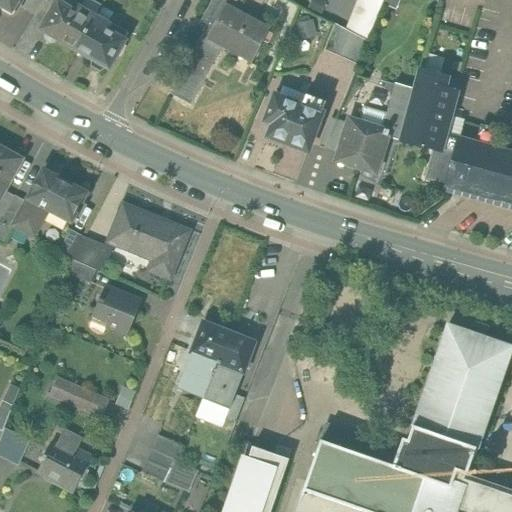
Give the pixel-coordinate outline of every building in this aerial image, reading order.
[(17,0),(0,0),(0,5),(11,12),(17,0)] [(44,0),(26,0),(23,6),(36,15),(44,0)] [(243,3),(237,0),(212,0),(199,25),(206,29),(201,37),(221,48),(251,64),(270,29),(238,12),(243,3)] [(325,50),(361,63),(384,0),(334,0),(332,8),(351,15),(346,27),(334,23),(325,50)] [(75,12),(58,2),(41,30),(44,32),(44,35),(44,38),(47,41),(49,43),(52,43),(56,43),(59,40),(76,50),(95,16),(78,6),(75,12)] [(127,34),(95,16),(76,50),(94,59),(93,65),(101,70),(106,66),(109,68),(125,40),(124,40),(127,34)] [(201,37),(170,94),(191,105),(221,48),(201,37)] [(450,79),(420,71),(417,82),(447,90),(450,79)] [(409,111),(449,121),(456,93),(447,90),(417,82),(415,90),(409,111)] [(415,90),(395,85),(386,114),(381,129),(389,132),(388,138),(401,141),(401,137),(403,137),(409,111),(415,90)] [(301,106),(276,96),(267,121),(274,124),(269,137),(307,151),(326,103),(305,95),(301,106)] [(386,114),(363,106),(358,122),(348,119),(346,123),(338,152),(335,162),(376,175),(388,138),(389,132),(381,129),(386,114)] [(449,121),(409,111),(403,137),(401,137),(401,141),(433,149),(441,151),(445,137),(449,121)] [(331,118),(321,146),(338,152),(346,123),(331,118)] [(494,200),(508,153),(458,140),(457,140),(445,137),(441,151),(433,149),(425,178),(446,184),(446,186),(494,200)] [(1,150),(0,149),(0,198),(4,192),(21,160),(2,149),(1,150)] [(511,154),(508,153),(494,200),(494,202),(511,207),(511,154)] [(85,195),(43,173),(15,224),(14,226),(15,227),(32,236),(47,210),(70,223),(85,195)] [(14,197),(4,192),(0,198),(0,218),(2,220),(3,218),(14,197)] [(190,232),(123,205),(108,242),(115,245),(153,261),(148,272),(170,280),(190,232)] [(2,220),(0,223),(0,243),(4,246),(15,227),(14,226),(15,224),(3,218),(2,220)] [(106,246),(81,237),(69,259),(97,271),(103,274),(115,245),(108,242),(106,246)] [(97,271),(69,259),(64,273),(91,284),(97,271)] [(141,304),(104,288),(91,320),(92,320),(94,317),(108,323),(107,326),(128,335),(141,304)] [(203,324),(191,355),(192,355),(178,389),(204,399),(229,334),(203,324)] [(511,348),(447,326),(404,452),(326,425),(295,511),(511,511),(511,491),(469,477),(470,475),(467,473),(471,461),(473,462),(511,348)] [(229,334),(204,399),(227,408),(228,409),(233,395),(241,374),(243,375),(255,344),(229,334)] [(109,402),(57,379),(50,396),(102,419),(109,402)] [(244,399),(233,395),(228,409),(227,408),(224,416),(236,421),(244,399)] [(2,401),(0,405),(0,430),(3,432),(13,406),(2,401)] [(82,440),(63,430),(55,447),(50,445),(42,461),(43,462),(38,472),(59,483),(58,485),(73,493),(90,459),(76,452),(82,440)] [(29,445),(3,432),(0,439),(0,457),(18,466),(29,445)] [(185,448),(158,436),(152,450),(173,459),(179,462),(185,448)] [(244,457),(225,511),(270,511),(288,460),(252,447),(248,459),(244,457)] [(173,459),(152,450),(147,461),(168,471),(173,459)] [(197,471),(175,461),(169,474),(191,484),(197,471)]
